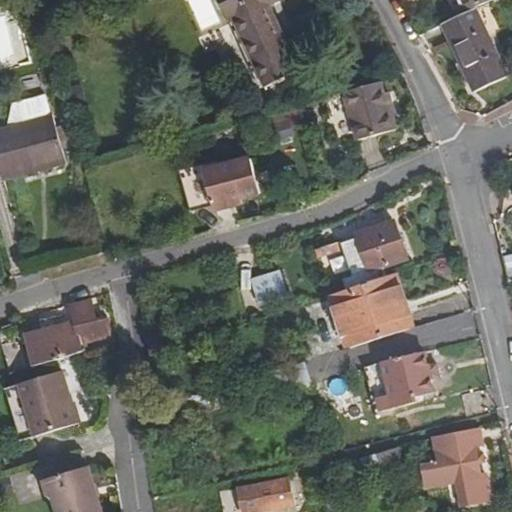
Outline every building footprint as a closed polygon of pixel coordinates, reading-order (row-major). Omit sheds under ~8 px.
[(224,0),(264,86),(299,71),(270,6),(282,0),(224,0)] [(477,9),(495,0),(457,0),(461,8),(464,15),(477,9)] [(453,20),(464,15),(461,8),(450,13),(453,20)] [(453,20),(441,26),(473,94),(508,77),(477,9),(464,15),(453,20)] [(18,14),(0,16),(0,65),(24,62),(18,14)] [(391,104),(385,83),(348,93),(352,106),(362,141),(404,129),(396,103),(391,104)] [(348,93),(329,98),(333,111),(352,106),(348,93)] [(15,108),(11,131),(52,119),(46,99),(15,108)] [(11,131),(0,133),(0,164),(5,182),(67,165),(54,118),(52,119),(11,131)] [(249,161),(205,173),(203,167),(181,173),(193,212),(214,207),(216,212),(242,205),(241,202),(261,196),(249,161)] [(374,229),(384,225),(382,220),(372,224),(374,229)] [(374,229),(355,236),(356,239),(341,244),(343,249),(352,277),(343,280),(346,291),(387,277),(384,269),(408,261),(394,221),(384,225),(374,229)] [(343,249),(341,244),(318,252),(319,257),(343,249)] [(280,272),(254,281),(262,305),(288,297),(280,272)] [(346,291),(331,296),(348,349),(412,328),(393,275),(387,277),(346,291)] [(89,298),(69,304),(71,312),(40,320),(43,333),(28,337),(35,366),(84,352),(82,346),(110,338),(104,317),(95,319),(89,298)] [(9,369),(24,366),(20,341),(5,344),(9,369)] [(400,360),(378,365),(388,405),(434,395),(423,352),(399,357),(400,360)] [(15,384),(31,437),(77,424),(61,370),(15,384)] [(19,441),(31,437),(15,384),(3,388),(19,441)] [(478,432),(431,440),(429,440),(430,448),(435,448),(438,465),(426,467),(429,487),(456,482),(461,505),(490,500),(486,476),(479,477),(477,465),(484,464),(482,455),(476,456),(474,445),(481,444),(478,432)] [(382,451),(383,466),(405,464),(404,449),(382,451)] [(51,501),(53,511),(98,511),(86,468),(85,469),(40,482),(45,498),(51,501)] [(287,481),(238,490),(242,511),(258,511),(292,507),(287,481)]
